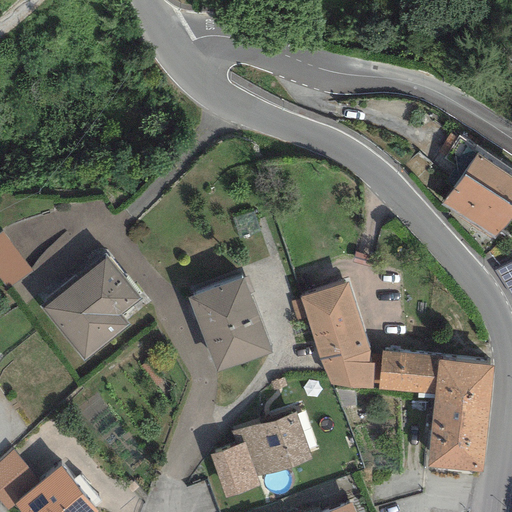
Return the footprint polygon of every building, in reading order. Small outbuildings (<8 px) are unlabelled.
[(511,159),(477,136),(442,190),(496,225),(511,200),(511,159)] [(0,280),(2,284),(30,268),(5,225),(0,227),(0,280)] [(107,239),(36,297),(82,354),(154,296),(107,239)] [(511,251),(492,264),(511,295),(511,251)] [(246,256),(181,280),(209,353),(274,328),(246,256)] [(323,370),(429,387),(435,341),(373,336),(351,267),(299,285),(323,370)] [(439,342),(427,450),(482,454),(489,347),(439,342)] [(248,438),(225,447),(238,479),(311,449),(292,400),(240,421),(248,438)] [(65,447),(15,489),(33,511),(71,511),(98,491),(65,447)] [(270,511),(349,511),(345,501),(320,511),(301,511),(301,510),(295,511),(275,511),(275,510),(270,511)]
